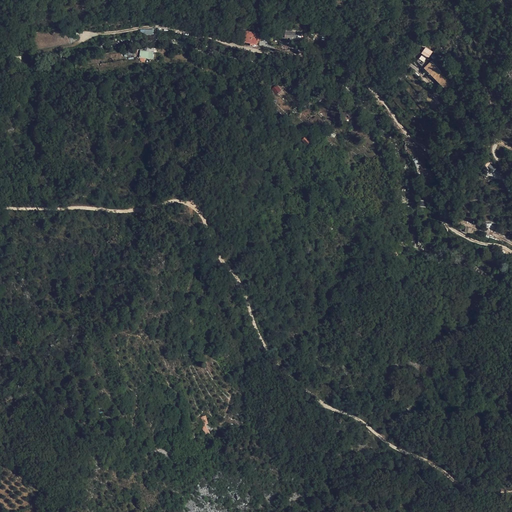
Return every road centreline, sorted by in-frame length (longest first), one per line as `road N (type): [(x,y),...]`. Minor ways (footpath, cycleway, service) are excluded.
road 1 (track): [(511,496),(448,479),(353,415),(328,408),(278,367),(240,280),(194,206),(181,200),(111,212),(0,208)]
road 2 (residential): [(511,252),(456,231),(448,222),(442,163),(375,89),(323,57),(158,28),(85,35)]
